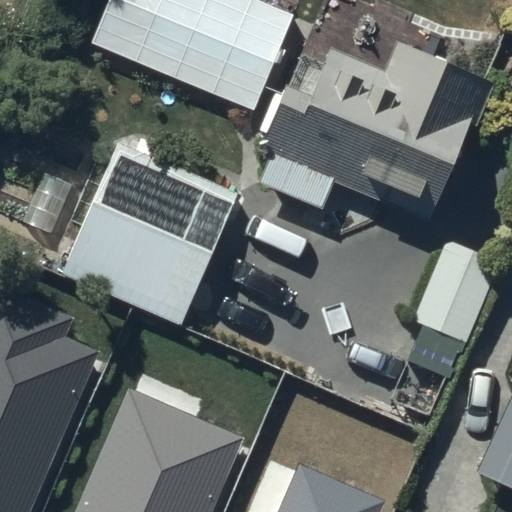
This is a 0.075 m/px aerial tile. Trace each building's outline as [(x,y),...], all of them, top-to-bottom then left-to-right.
[(293,19),(247,0),(111,0),(92,46),(253,113),(293,19)] [(499,86),(398,46),(385,77),(330,55),(325,68),(296,56),(257,154),(430,223),(467,130),(479,135),(499,86)] [(242,200),(117,149),(62,281),(188,333),(242,200)] [(420,331),(408,360),(435,372),(450,338),(464,345),(498,267),(448,246),(412,327),(420,331)] [(73,317),(0,286),(0,511),(31,511),(100,351),(65,336),(73,317)] [(210,511),(242,437),(129,388),(74,511),(210,511)] [(511,402),(477,480),(511,495),(511,402)] [(279,511),(380,511),(385,500),(301,463),(279,511)]
